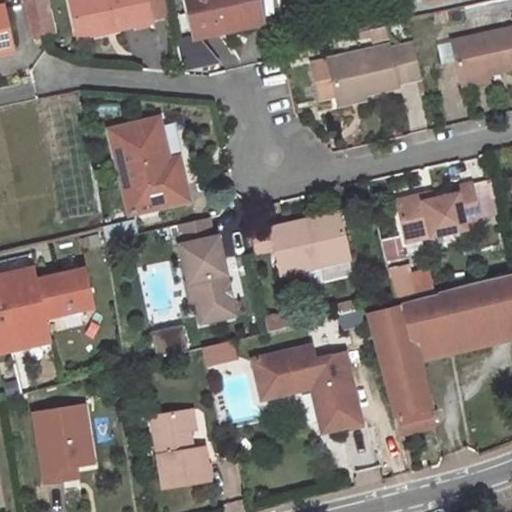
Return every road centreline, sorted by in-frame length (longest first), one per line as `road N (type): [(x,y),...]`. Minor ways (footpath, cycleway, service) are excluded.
road 1 (residential): [(48,77),(234,90),(293,165),(326,175),(511,133)]
road 2 (unclassified): [(396,501),(511,467)]
